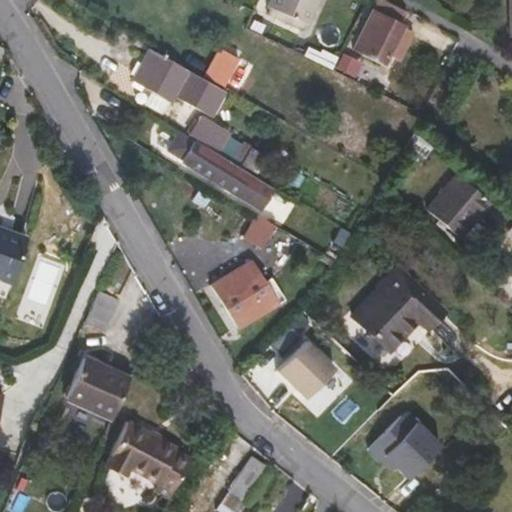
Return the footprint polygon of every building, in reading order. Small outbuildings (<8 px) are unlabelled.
[(306,24),(316,0),(269,0),(270,1),(267,6),(270,8),(306,24)] [(377,0),(352,49),(382,65),(392,45),(396,37),(403,24),(400,23),(406,11),(384,0),(377,0)] [(306,24),(270,8),(267,14),(303,30),(306,24)] [(392,45),(396,47),(400,39),(396,37),(392,45)] [(308,46),(303,56),(331,69),(337,56),(321,49),(320,52),(308,46)] [(184,78),(188,71),(150,49),(132,80),(171,102),(174,97),(180,101),(191,82),(184,78)] [(204,76),(223,87),(238,60),(231,56),(218,50),(204,76)] [(345,54),(338,68),(350,74),(357,61),(345,54)] [(200,115),(189,134),(216,151),(227,132),(200,115)] [(273,189),(178,131),(167,150),(182,159),(181,160),(261,209),(263,206),(273,189)] [(250,148),(240,165),(252,173),(262,156),(250,148)] [(465,171),(459,177),(477,193),(483,186),(465,171)] [(459,177),(456,174),(426,209),(437,219),(444,225),(458,237),(488,202),(477,193),(459,177)] [(274,225),(256,214),(242,238),(260,248),(274,225)] [(437,219),(435,223),(441,228),(444,225),(437,219)] [(0,228),(0,278),(11,282),(27,239),(0,228)] [(333,261),(323,255),(320,259),(330,265),(333,261)] [(210,285),(236,328),(284,299),(270,277),(264,281),(251,259),(210,285)] [(396,269),(351,316),(386,350),(417,318),(426,327),(441,311),(396,269)] [(105,331),(119,299),(98,290),(84,322),(105,331)] [(295,340),(283,329),(262,353),(273,364),(295,340)] [(302,339),(273,369),(288,384),(289,383),(301,396),(330,367),(302,339)] [(110,418),(129,378),(83,357),(64,398),(110,418)] [(383,456),(406,478),(438,445),(404,411),(367,448),(379,460),(383,456)] [(167,498),(190,457),(175,449),(176,446),(126,419),(101,465),(124,477),(129,468),(157,483),(153,490),(167,498)] [(249,455),(226,490),(245,503),(269,468),(249,455)] [(383,456),(379,460),(390,470),(394,466),(383,456)] [(171,511),(178,511),(186,497),(175,491),(166,509),(171,511)]
